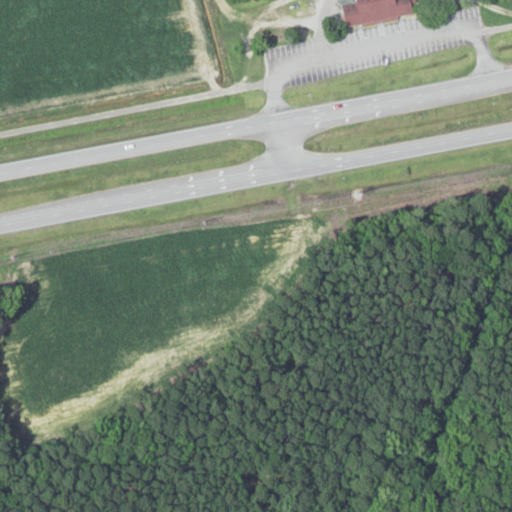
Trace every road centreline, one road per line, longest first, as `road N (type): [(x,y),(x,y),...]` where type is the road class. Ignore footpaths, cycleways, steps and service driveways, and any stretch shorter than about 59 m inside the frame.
road 1 (trunk): [(0,222),(511,125)]
road 2 (trunk): [(511,75),(0,168)]
